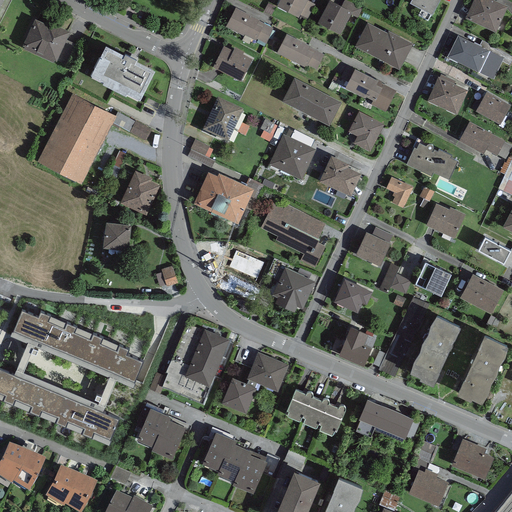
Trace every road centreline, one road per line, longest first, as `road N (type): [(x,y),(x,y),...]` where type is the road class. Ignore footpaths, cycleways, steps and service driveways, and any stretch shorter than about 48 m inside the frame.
road 1 (residential): [(293,348),(456,0)]
road 2 (residential): [(184,60),(169,155),(192,274),(225,315),(293,348)]
road 3 (residential): [(293,348),(511,443)]
road 4 (residential): [(64,0),(184,60)]
